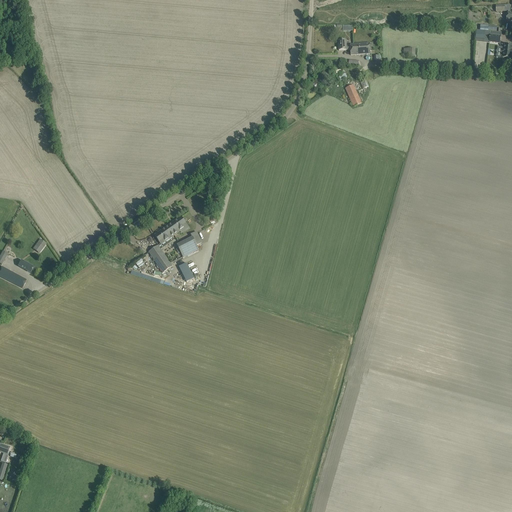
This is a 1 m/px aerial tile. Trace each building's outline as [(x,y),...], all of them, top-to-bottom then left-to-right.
[(476,31),(475,41),(489,42),(489,39),(490,35),(490,32),(485,32),(476,31)] [(501,36),(490,35),(489,39),(489,42),(500,44),(501,36)] [(343,41),(338,41),(339,51),(350,50),(350,47),(346,47),(346,41),(343,41)] [(353,45),(350,45),(350,47),(350,50),(351,56),(353,55),(370,54),(370,50),(373,50),(373,47),(370,47),(370,44),(353,45)] [(498,47),(497,58),(500,58),(503,58),(502,61),(509,62),(510,59),(511,59),(511,54),(511,52),(511,51),(511,48),(511,46),(511,45),(504,44),(504,45),(502,45),(502,47),(498,47)] [(415,49),(404,49),(404,57),(415,57),(415,49)] [(346,64),(342,61),(332,72),(336,75),(346,64)] [(328,75),(323,71),(311,84),(316,89),(328,75)] [(365,78),(360,80),(361,84),(363,89),(368,87),(369,87),(367,82),(365,78)] [(361,104),(353,85),(345,89),(354,107),(361,104)] [(188,227),(181,217),(174,222),(172,224),(168,226),(175,236),(188,227)] [(175,236),(168,226),(155,236),(162,245),(175,236)] [(179,248),(176,250),(178,254),(180,253),(181,254),(183,258),(199,250),(197,246),(202,243),(197,232),(191,235),(192,238),(177,245),(179,248)] [(45,245),(40,240),(35,247),(40,251),(45,245)] [(173,267),(158,246),(149,252),(163,273),(173,267)] [(141,259),(135,263),(138,268),(144,264),(141,259)] [(33,268),(21,261),(18,266),(30,273),(33,268)] [(186,263),(179,267),(187,282),(194,279),(186,263)] [(1,267),(0,268),(0,277),(22,288),(26,280),(22,278),(1,267)] [(0,444),(0,452),(4,453),(1,461),(5,463),(9,452),(8,452),(9,447),(0,444)] [(11,474),(8,482),(17,485),(20,477),(11,474)]
